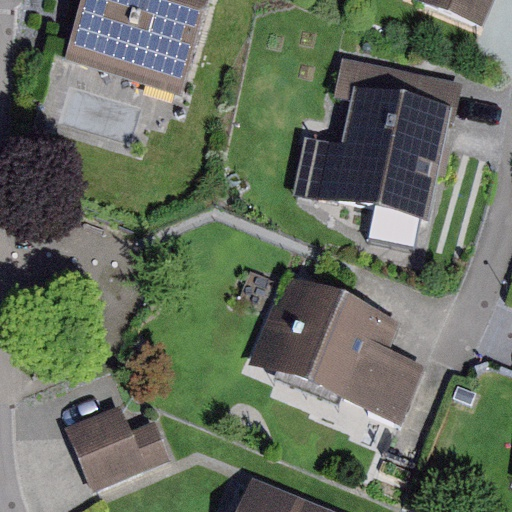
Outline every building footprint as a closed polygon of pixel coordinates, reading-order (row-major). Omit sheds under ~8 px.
[(214,0),(86,0),(66,67),(183,102),(214,0)] [(417,0),(415,5),(484,34),(498,0),(417,0)] [(459,88),(343,64),(335,105),(352,109),(343,152),(321,148),(306,145),(294,202),(309,205),(380,220),(382,221),(424,229),(430,230),(459,88)] [(274,310),(249,370),(402,433),(427,373),(392,359),(403,331),(291,285),(280,313),(274,310)] [(66,436),(92,499),(172,466),(156,429),(133,438),(123,413),(66,436)] [(317,511),(253,485),(242,511),(317,511)]
